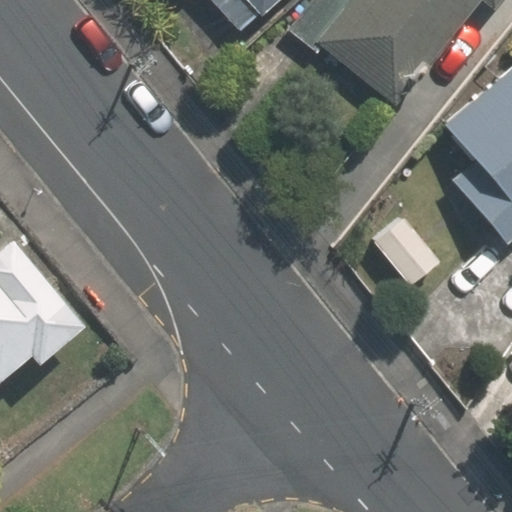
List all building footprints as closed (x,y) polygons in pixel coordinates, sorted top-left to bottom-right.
[(210,0),(238,29),(269,0),(210,0)] [(307,0),(287,26),(318,51),(323,46),(394,104),(477,0),(484,0),(495,9),(502,0),(307,0)] [(508,239),(511,235),(511,64),(444,122),(476,159),(455,177),(508,239)] [(403,214),(372,239),(410,284),(441,258),(403,214)] [(0,358),(26,337),(0,305),(0,358)]
